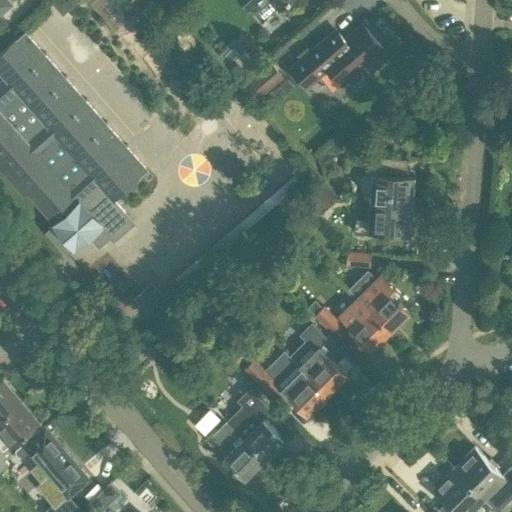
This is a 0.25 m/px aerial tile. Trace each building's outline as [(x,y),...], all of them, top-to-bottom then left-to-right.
[(51,0),(63,13),(67,9),(77,0),(51,0)] [(244,0),(253,10),(265,0),(271,0),(279,9),(289,0),(244,0)] [(384,48),(362,23),(337,45),(328,35),(290,67),(307,87),(329,68),(342,84),(347,80),(350,83),(355,84),(362,78),(362,73),(359,69),(384,48)] [(0,165),(24,193),(23,193),(24,195),(28,191),(55,222),(55,223),(47,231),(67,253),(75,246),(76,247),(92,233),(97,239),(102,245),(112,237),(114,240),(134,223),(135,222),(115,199),(140,176),(139,175),(148,167),(26,29),(3,50),(0,52),(0,69),(5,75),(5,76),(6,77),(0,82),(0,165)] [(247,48),(235,58),(243,67),(255,57),(247,48)] [(259,97),(284,76),(271,61),(246,83),(259,97)] [(333,157),(330,154),(326,154),(322,156),(322,161),(325,164),(329,164),(332,162),(333,157)] [(409,161),(409,159),(374,156),(368,161),(367,174),(373,174),(372,200),(412,203),(413,191),(410,191),(411,177),(414,177),(415,176),(407,176),(408,161),(409,161)] [(300,184),(293,175),(173,279),(181,288),(300,184)] [(340,197),(325,179),(307,194),(316,202),(323,195),(332,204),(340,197)] [(316,202),(307,194),(298,202),(314,219),(332,204),(323,195),(316,202)] [(410,231),(412,203),(372,200),(370,219),(356,218),(355,232),(379,233),(380,230),(410,232),(410,231)] [(370,266),(372,251),(347,249),(346,264),(370,266)] [(389,330),(409,310),(401,301),(402,301),(400,299),(404,296),(382,274),(357,298),(389,330)] [(156,305),(165,297),(152,282),(143,290),(156,305)] [(370,349),(389,330),(357,298),(340,315),(352,328),(350,330),(358,338),(357,339),(360,342),(361,341),(370,349)] [(322,306),(315,299),(307,307),(331,332),(341,322),(324,304),(322,306)] [(305,339),(290,354),(327,392),(347,373),(337,362),(345,354),(312,321),(300,333),(305,339)] [(159,324),(151,331),(158,339),(166,332),(159,324)] [(132,366),(153,349),(145,338),(123,356),(132,366)] [(239,346),(231,355),(238,363),(247,354),(239,346)] [(254,359),(245,368),(270,393),(279,385),(307,412),(327,392),(290,354),(284,349),(264,369),(254,359)] [(0,415),(21,397),(4,376),(0,379),(0,415)] [(242,404),(226,420),(244,438),(264,458),(284,437),(264,418),(272,410),(249,387),(237,399),(242,404)] [(11,444),(40,419),(21,397),(0,415),(0,445),(3,450),(0,452),(0,471),(9,463),(5,459),(12,453),(7,446),(10,443),(11,444)] [(216,430),(215,430),(206,439),(207,440),(208,439),(225,457),(224,457),(244,477),(264,458),(244,438),(226,420),(216,430)] [(39,485),(54,503),(45,511),(74,511),(79,508),(68,495),(89,478),(45,425),(23,444),(24,445),(8,459),(15,467),(31,453),(38,462),(30,468),(42,482),(39,485)] [(486,498),(506,478),(476,446),(455,466),(486,498)] [(455,466),(433,488),(445,501),(439,508),(443,511),(484,511),(492,505),(486,498),(455,466)] [(118,511),(109,502),(121,492),(112,483),(93,500),(102,510),(101,510),(103,511),(118,511)]
